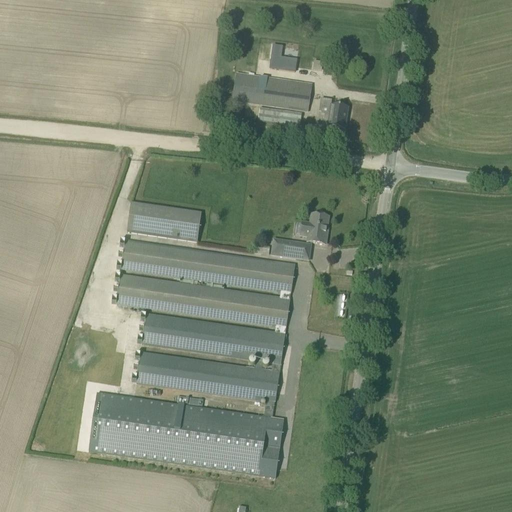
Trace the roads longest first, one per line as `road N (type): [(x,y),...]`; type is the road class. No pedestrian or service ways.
road 1 (track): [(0,129),(388,170)]
road 2 (tertiary): [(339,511),(388,170)]
road 3 (unknown): [(131,143),(89,290),(116,326),(113,379)]
road 4 (tertiary): [(388,170),(412,0)]
road 5 (unclassified): [(388,170),(511,182)]
